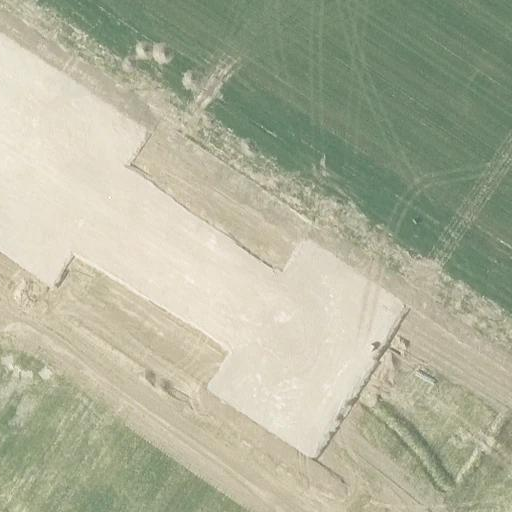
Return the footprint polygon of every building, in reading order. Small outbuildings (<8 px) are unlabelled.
[(511,0),(0,0),(0,14),(160,121),(312,222),(511,355),(511,0)] [(160,121),(130,165),(282,267),(312,222),(160,121)] [(71,254),(42,297),(194,399),(223,356),(71,254)] [(362,511),(0,270),(0,511),(362,511)] [(511,375),(418,313),(407,329),(508,396),(511,388),(511,375)] [(353,412),(320,462),(394,511),(430,511),(495,415),(409,358),(367,421),(353,412)] [(430,511),(511,511),(511,388),(508,396),(495,415),(430,511)]
